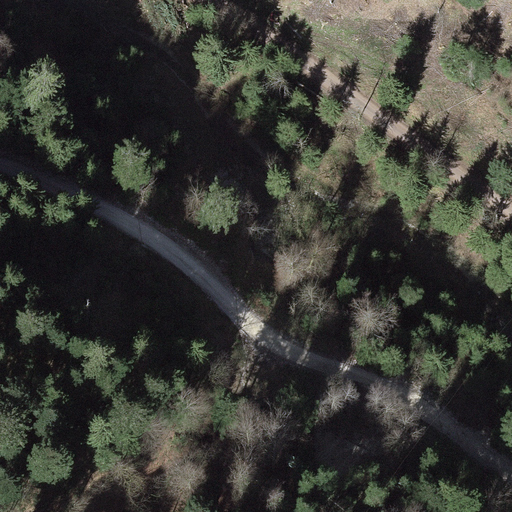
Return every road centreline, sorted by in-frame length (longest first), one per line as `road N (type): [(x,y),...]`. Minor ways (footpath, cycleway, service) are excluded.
road 1 (unclassified): [(511,472),(370,377),(288,350),(197,269),(149,239),(0,169)]
road 2 (unclassified): [(206,0),(416,141),(511,218)]
